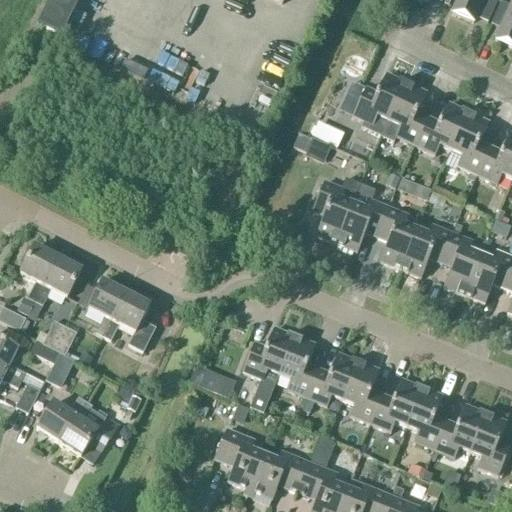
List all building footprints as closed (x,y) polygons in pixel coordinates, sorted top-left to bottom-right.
[(61,39),(79,0),(50,0),(37,28),(61,39)] [(457,0),(451,16),(473,25),(475,20),(487,26),(497,0),(457,0)] [(511,8),(510,7),(494,44),(511,51),(511,8)] [(387,126),(405,88),(385,79),(376,98),(365,93),(352,121),(372,130),(376,121),(387,126)] [(414,150),(427,122),(416,117),(425,98),(405,88),(387,126),(398,131),(394,141),(414,150)] [(438,150),(449,155),(467,117),(447,108),(438,127),(427,122),(414,150),(434,160),(438,150)] [(213,110),(206,130),(252,146),(259,126),(213,110)] [(456,170),(476,180),(489,152),(478,146),(488,127),(467,117),(449,155),(460,161),(456,170)] [(500,180),(511,185),(511,183),(511,138),(509,137),(500,157),(489,152),(476,180),(496,189),(500,180)] [(335,248),(360,188),(345,182),(340,193),(323,186),(311,215),(323,220),(315,240),(335,248)] [(401,183),(397,194),(404,197),(408,186),(401,183)] [(364,237),(375,241),(387,212),(370,206),(375,194),(360,188),(335,248),(356,257),(364,237)] [(378,266),(399,274),(415,235),(404,230),(408,221),(387,212),(375,241),(386,246),(378,266)] [(428,262),(439,267),(451,238),(430,230),(426,239),(415,235),(399,274),(420,283),(428,262)] [(442,292),(463,300),(479,261),(469,257),(473,247),(451,238),(439,267),(450,271),(442,292)] [(34,307),(56,262),(33,250),(19,278),(34,286),(26,303),(34,307)] [(492,288),(503,293),(511,270),(511,262),(496,257),(492,266),(479,261),(463,300),(484,308),(492,288)] [(56,262),(34,307),(41,310),(50,294),(66,302),(80,274),(56,262)] [(511,302),(506,317),(511,319),(511,270),(503,293),(511,296),(511,302)] [(102,342),(125,298),(101,286),(87,313),(103,321),(94,338),(90,346),(97,350),(101,341),(102,342)] [(125,298),(102,342),(109,345),(118,329),(133,337),(127,349),(142,357),(155,332),(140,325),(148,310),(125,298)] [(2,312),(0,315),(0,326),(18,336),(25,323),(2,312)] [(41,349),(53,354),(64,331),(53,326),(41,349)] [(58,357),(65,360),(76,337),(64,331),(53,354),(58,357)] [(266,376),(277,380),(293,341),(273,333),(264,353),(253,348),(241,377),(262,385),(266,376)] [(285,395),(305,403),(317,374),(306,369),(314,349),(293,341),(277,380),(288,385),(285,395)] [(0,345),(0,375),(21,385),(20,386),(26,389),(39,395),(43,387),(8,370),(16,354),(0,345)] [(29,357),(52,369),(58,357),(53,354),(41,349),(34,345),(29,357)] [(52,369),(45,383),(59,389),(72,364),(58,357),(52,369)] [(330,401),(341,406),(357,367),(336,359),(328,378),(317,374),(305,403),(326,411),(330,401)] [(348,420),(369,429),(381,400),(370,395),(378,375),(357,367),(341,406),(352,411),(348,420)] [(21,385),(0,375),(0,385),(17,393),(20,386),(21,385)] [(206,380),(195,375),(190,386),(228,402),(234,387),(207,376),(206,380)] [(393,427),(405,432),(421,393),(400,384),(392,404),(381,400),(369,429),(389,437),(393,427)] [(26,389),(14,412),(27,419),(39,395),(26,389)] [(412,446),(433,455),(445,426),(433,421),(441,401),(421,393),(405,432),(416,436),(412,446)] [(35,433),(57,447),(84,405),(77,401),(68,416),(53,406),(35,433)] [(132,401),(127,411),(135,415),(140,405),(132,401)] [(91,410),(84,405),(57,447),(79,462),(88,449),(100,457),(114,435),(102,427),(97,434),(82,425),(91,410)] [(457,453),(469,458),(485,419),(464,410),(456,430),(445,426),(433,455),(453,463),(457,453)] [(485,419),(469,458),(480,462),(476,472),(497,480),(509,451),(497,447),(505,427),(485,419)] [(311,428),(298,422),(294,431),(307,436),(311,428)] [(123,432),(119,439),(125,443),(130,436),(123,432)] [(249,495),(263,460),(250,455),(254,446),(225,434),(213,464),(232,472),(226,486),(249,495)] [(277,490),(295,498),(308,468),(280,456),(276,465),(263,460),(249,495),(271,505),(277,490)] [(311,511),(337,511),(345,493),(332,488),(336,479),(308,468),(295,498),(314,505),(311,511)] [(385,511),(390,501),(362,490),(358,499),(345,493),(337,511),(385,511)] [(416,511),(390,501),(385,511),(416,511)]
